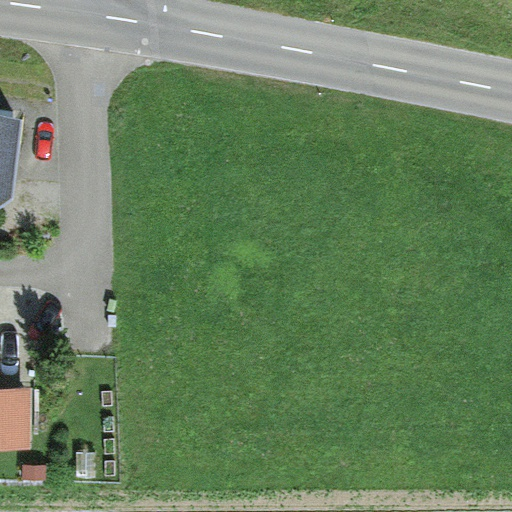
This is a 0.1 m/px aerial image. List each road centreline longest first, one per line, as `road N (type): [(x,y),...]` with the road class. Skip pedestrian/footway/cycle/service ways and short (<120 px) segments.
road 1 (secondary): [(94,15),(511,92)]
road 2 (residential): [(94,15),(75,272)]
